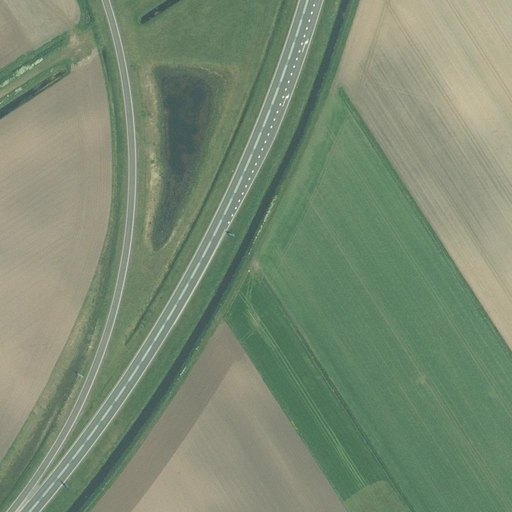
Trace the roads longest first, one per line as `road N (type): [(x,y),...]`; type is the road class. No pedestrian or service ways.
road 1 (trunk): [(30,511),(115,400),(203,257),(274,98),(307,0)]
road 2 (trunk): [(105,0),(129,118),(121,279),(88,385),(14,511)]
